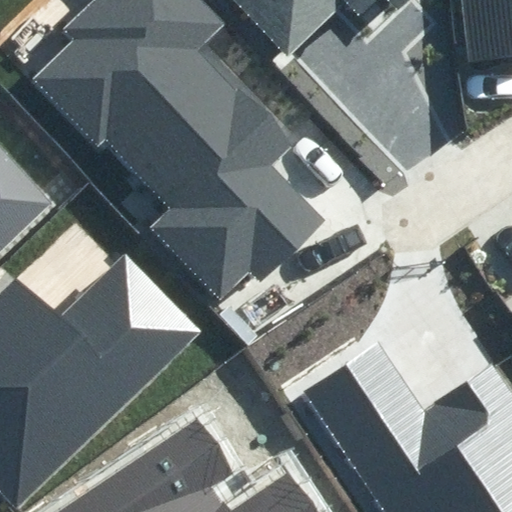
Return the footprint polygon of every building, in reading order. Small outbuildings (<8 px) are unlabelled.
[(150,225),(218,295),(251,263),(267,280),(326,223),(269,165),(292,143),(206,55),(233,29),(204,0),(85,0),(60,25),(73,39),(34,76),(166,210),(150,225)] [(226,0),(286,61),(343,5),(371,33),(404,0),(226,0)] [(511,0),(462,0),(469,58),(511,53),(511,0)] [(0,258),(58,203),(0,142),(0,258)] [(0,488),(18,507),(196,333),(125,260),(66,318),(18,269),(0,286),(0,488)] [(426,405),(380,338),(294,396),(372,511),(511,511),(511,388),(494,362),(469,379),(490,409),(426,405)] [(197,416),(50,511),(318,511),(291,471),(230,511),(210,483),(232,468),(197,416)]
